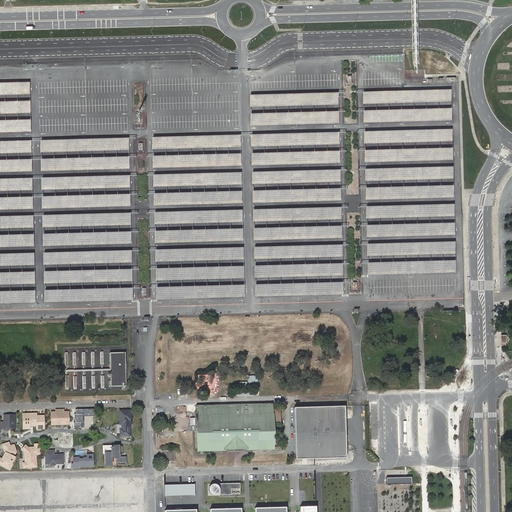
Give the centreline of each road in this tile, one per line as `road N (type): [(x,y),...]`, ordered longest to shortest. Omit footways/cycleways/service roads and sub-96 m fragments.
road 1 (secondary): [(494,127),(494,155),(475,201),(478,385)]
road 2 (secondary): [(511,12),(256,3)]
road 3 (secondary): [(258,24),(455,14),(483,22),(487,37)]
road 4 (secondary): [(491,384),(487,205),(511,157)]
road 5 (secondary): [(225,4),(0,16)]
road 6 (secondary): [(0,26),(225,26)]
road 7 (secondary): [(494,511),(491,384)]
road 8 (secondary): [(478,385),(480,511)]
